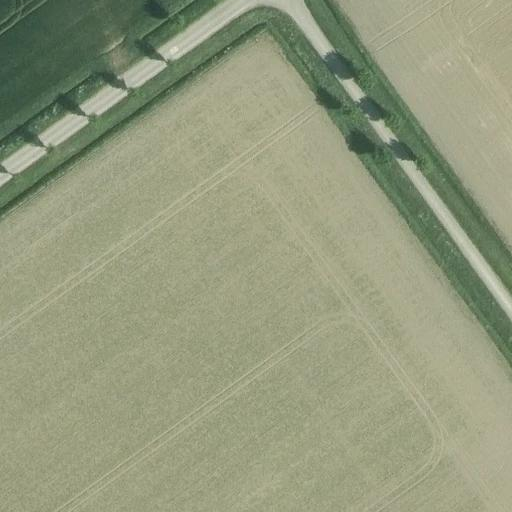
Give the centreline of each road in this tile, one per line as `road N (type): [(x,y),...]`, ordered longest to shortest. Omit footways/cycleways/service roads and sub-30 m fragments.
road 1 (unclassified): [(511,310),(288,0)]
road 2 (unclassified): [(0,176),(246,0)]
